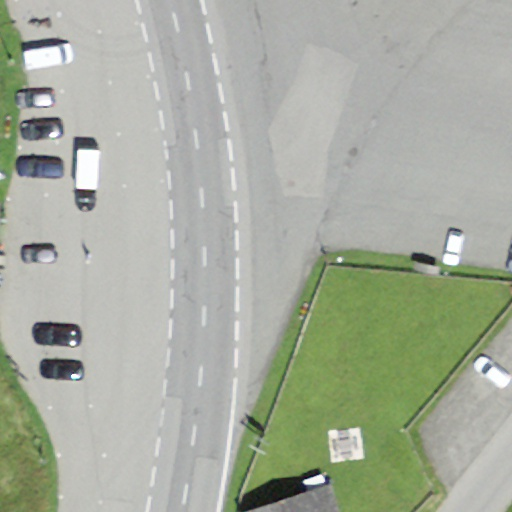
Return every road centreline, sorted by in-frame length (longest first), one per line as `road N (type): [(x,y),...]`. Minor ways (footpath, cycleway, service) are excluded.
road 1 (primary): [(181,511),(206,304),(195,128),(170,0)]
road 2 (unknown): [(367,199),(299,0)]
